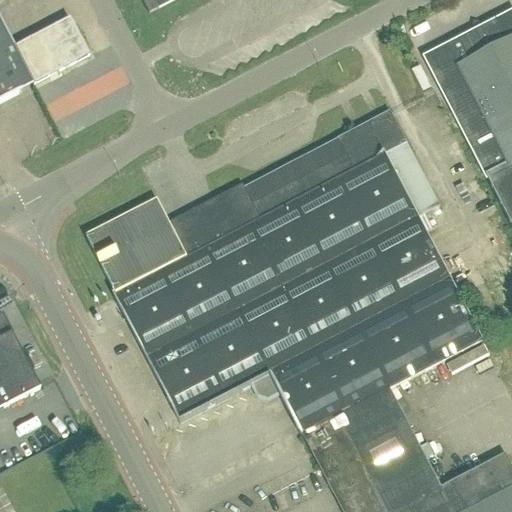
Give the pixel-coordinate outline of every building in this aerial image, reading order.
[(180,0),(151,0),(158,12),(180,0)] [(511,17),(426,63),(511,228),(511,17)] [(34,88),(89,59),(69,22),(14,51),(34,88)] [(0,105),(19,96),(0,59),(0,105)] [(414,62),(406,66),(416,87),(424,83),(414,62)] [(268,400),(280,394),(304,438),(390,394),(483,346),(472,325),(478,322),(473,311),(466,314),(418,223),(441,211),(391,116),(172,230),(158,203),(87,240),(117,299),(117,300),(182,424),(253,387),(259,397),(268,400)] [(0,412),(40,392),(2,318),(0,319),(0,412)] [(390,394),(304,438),(343,511),(511,511),(511,468),(506,458),(441,491),(390,394)] [(0,462),(0,477),(4,486),(18,479),(8,459),(0,462)]
